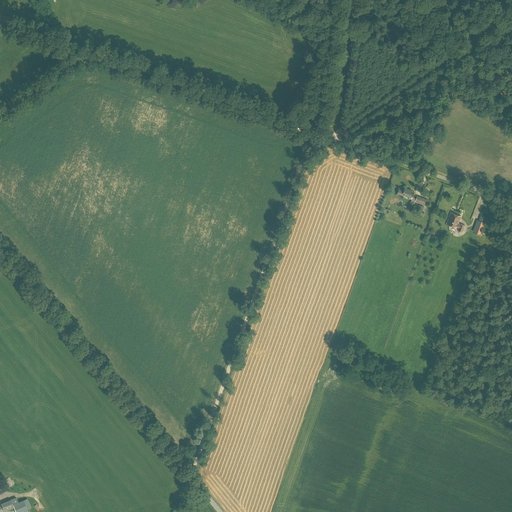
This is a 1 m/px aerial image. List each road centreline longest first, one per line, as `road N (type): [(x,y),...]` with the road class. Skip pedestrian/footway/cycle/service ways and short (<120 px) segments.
road 1 (unclassified): [(511,202),(0,19)]
road 2 (track): [(178,511),(303,159),(329,138)]
road 3 (unclassified): [(219,511),(0,243)]
road 4 (track): [(329,138),(453,52)]
